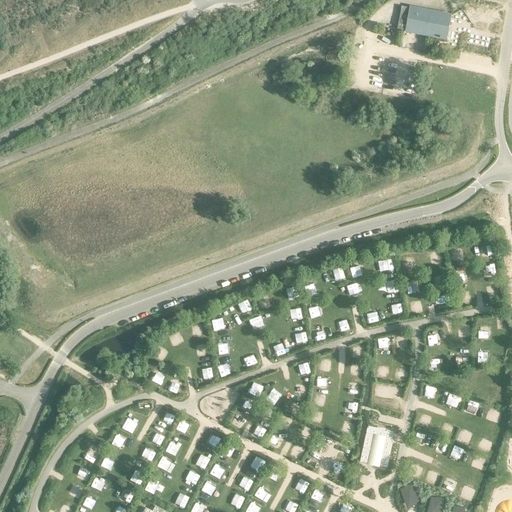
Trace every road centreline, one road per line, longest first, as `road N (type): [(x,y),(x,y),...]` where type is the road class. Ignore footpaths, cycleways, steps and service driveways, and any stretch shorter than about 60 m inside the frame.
road 1 (tertiary): [(0,484),(59,358),(87,329),(321,240),(440,208),(500,165)]
road 2 (track): [(0,139),(207,1)]
road 3 (unclassified): [(500,165),(497,116),(511,12)]
